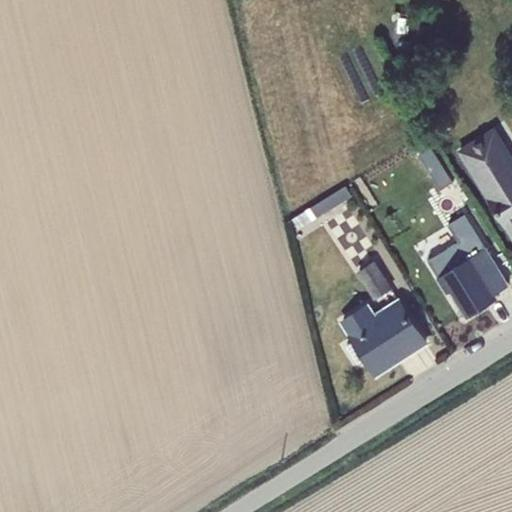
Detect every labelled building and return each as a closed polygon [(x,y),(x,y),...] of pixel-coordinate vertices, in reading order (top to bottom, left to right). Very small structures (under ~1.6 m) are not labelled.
[(511,154),(495,126),(458,149),(511,235),(511,154)] [(432,161),(442,155),(431,136),(427,139),(427,138),(420,142),(432,161)] [(421,198),(440,185),(426,162),(411,171),(417,181),(413,184),(416,189),(414,190),(418,197),(420,196),(421,198)] [(345,185),(293,218),(299,228),(351,196),(345,185)] [(459,241),(429,259),(448,292),(452,290),(468,315),(497,297),(500,288),(507,284),(465,216),(449,224),(459,241)] [(374,300),(392,288),(375,261),(357,273),(374,300)] [(406,345),(411,352),(426,342),(397,298),(376,311),(369,301),(342,319),(356,340),(366,357),(372,366),(406,345)] [(356,364),(366,357),(356,340),(345,347),(356,364)] [(406,345),(372,366),(377,374),(411,352),(406,345)]
